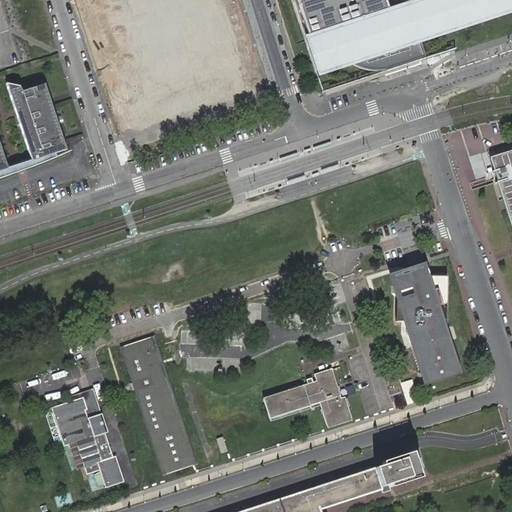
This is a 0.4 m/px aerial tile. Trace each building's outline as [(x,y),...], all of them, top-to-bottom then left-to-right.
[(75,0),(118,132),(147,122),(141,107),(134,84),(227,55),(234,77),(239,93),(265,85),(237,0),(75,0)] [(306,39),(317,74),(353,61),(354,64),(350,67),(351,67),(354,68),(356,68),(359,69),(363,70),(367,71),(372,71),(376,70),(381,70),(385,69),(390,67),(394,66),(404,62),(424,56),(419,42),(413,44),(412,41),(418,39),(511,6),(511,0),(292,0),(300,23),(304,22),(309,38),(306,39)] [(147,122),(239,93),(234,77),(141,107),(147,122)] [(7,81),(34,158),(35,161),(57,154),(71,149),(48,84),(35,88),(37,94),(27,97),(25,91),(24,86),(7,81)] [(35,88),(25,91),(27,97),(37,94),(35,88)] [(511,165),(508,166),(504,153),(497,156),(491,157),(495,170),(500,169),(502,174),(507,172),(508,175),(509,178),(499,181),(511,223),(511,165)] [(34,158),(7,166),(8,168),(0,171),(0,180),(26,170),(58,157),(57,154),(35,161),(34,158)] [(445,321),(447,281),(448,281),(449,275),(429,275),(425,262),(389,272),(397,300),(397,321),(407,322),(407,327),(407,337),(411,337),(422,373),(421,373),(421,377),(424,386),(462,373),(459,364),(446,326),(445,321)] [(137,386),(163,470),(192,461),(169,385),(172,384),(165,360),(161,362),(153,334),(123,342),(134,379),(130,379),(133,388),(137,386)] [(316,401),(320,414),(323,425),(348,417),(342,395),(337,397),(329,368),(312,373),(313,379),(260,395),(264,409),(266,416),(316,401)] [(69,391),(70,395),(82,391),(86,403),(84,404),(86,412),(98,408),(90,384),(69,391)] [(347,396),(355,394),(352,385),(345,387),(347,396)] [(84,404),(86,403),(82,391),(70,395),(50,401),(62,440),(68,438),(75,436),(82,461),(85,469),(98,465),(103,482),(122,476),(114,450),(111,451),(107,438),(104,440),(102,435),(106,434),(104,427),(107,427),(101,408),(98,408),(86,412),(84,404)] [(82,461),(75,436),(68,438),(76,463),(82,461)] [(223,437),(216,440),(221,454),(228,452),(223,437)] [(385,462),(391,481),(392,483),(419,473),(412,453),(385,462)] [(326,511),(323,503),(391,481),(385,462),(237,511),(326,511)]
